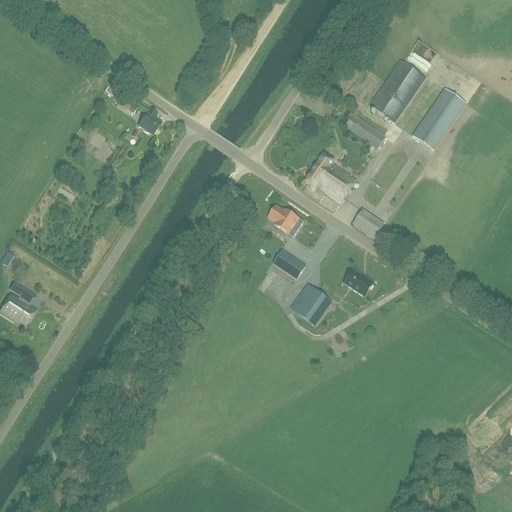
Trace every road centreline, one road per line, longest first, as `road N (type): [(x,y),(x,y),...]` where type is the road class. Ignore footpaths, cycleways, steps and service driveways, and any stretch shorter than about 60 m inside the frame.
road 1 (unclassified): [(0,435),(194,127)]
road 2 (unclassified): [(511,338),(249,163)]
road 3 (unclassified): [(194,127),(5,0)]
road 4 (unclassified): [(249,163),(354,0)]
road 5 (track): [(277,0),(194,127)]
